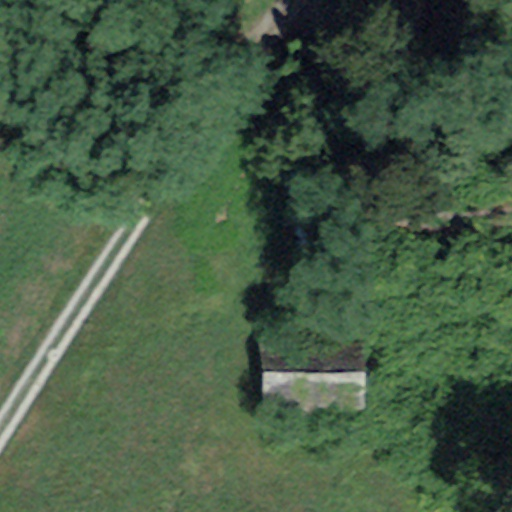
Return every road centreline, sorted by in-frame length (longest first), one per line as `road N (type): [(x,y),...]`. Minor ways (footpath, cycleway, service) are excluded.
road 1 (track): [(0,420),(224,40),(260,28)]
road 2 (track): [(260,28),(303,13),(352,54),(398,210),(511,215)]
